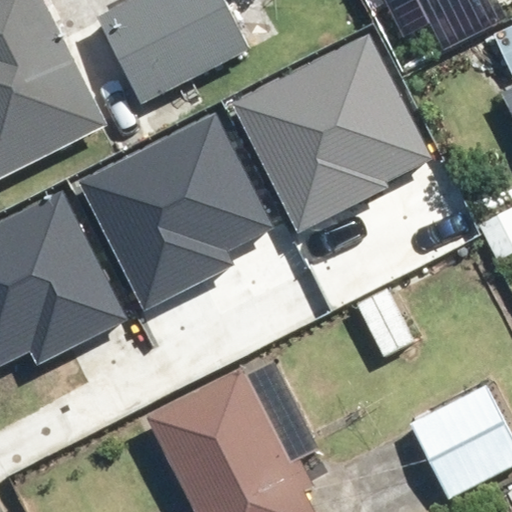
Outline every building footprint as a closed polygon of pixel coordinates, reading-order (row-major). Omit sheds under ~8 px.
[(0,0),(0,173),(88,132),(24,0),(0,0)] [(166,0),(103,32),(140,105),(233,57),(203,0),(166,0)] [(384,167),(432,144),(376,28),(236,95),(299,225),(391,181),(384,167)] [(235,244),(283,221),(227,106),(87,173),(149,303),(242,259),(235,244)] [(0,221),(0,363),(35,347),(42,361),(134,317),(72,187),(0,221)] [(511,261),(511,210),(511,208),(474,225),(494,270),(511,261)] [(423,344),(395,286),(346,309),(374,368),(423,344)] [(184,511),(302,511),(239,398),(149,447),(184,511)] [(417,437),(448,497),(511,464),(480,404),(417,437)]
